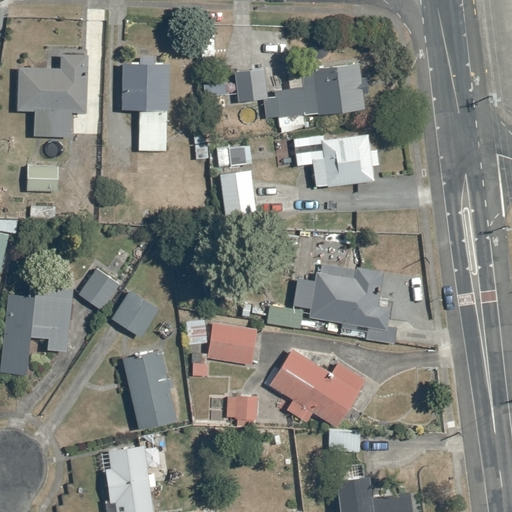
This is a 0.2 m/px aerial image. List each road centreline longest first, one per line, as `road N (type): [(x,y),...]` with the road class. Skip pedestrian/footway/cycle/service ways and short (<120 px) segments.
road 1 (unclassified): [(504,511),(460,159)]
road 2 (unclassified): [(460,159),(441,0)]
